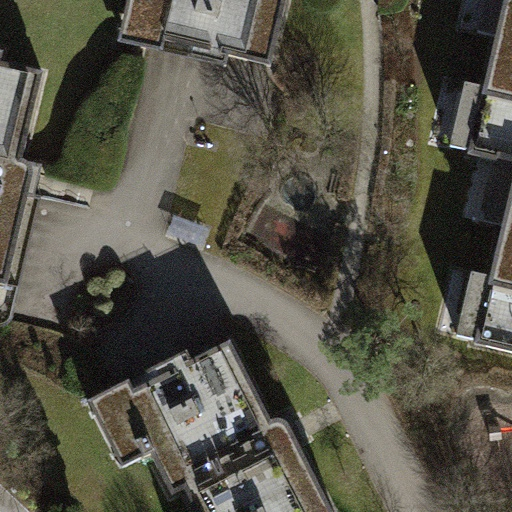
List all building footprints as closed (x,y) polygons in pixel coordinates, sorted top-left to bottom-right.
[(123,0),(120,77),(256,83),(259,0),(123,0)] [(511,0),(477,0),(454,101),(511,114),(511,0)] [(0,265),(8,231),(0,229),(0,125),(16,54),(0,50),(0,265)] [(511,161),(500,159),(467,295),(511,306),(511,161)] [(228,344),(113,385),(143,469),(190,452),(204,492),(181,500),(184,511),(300,511),(281,457),(253,467),(244,442),(261,436),(228,344)]
